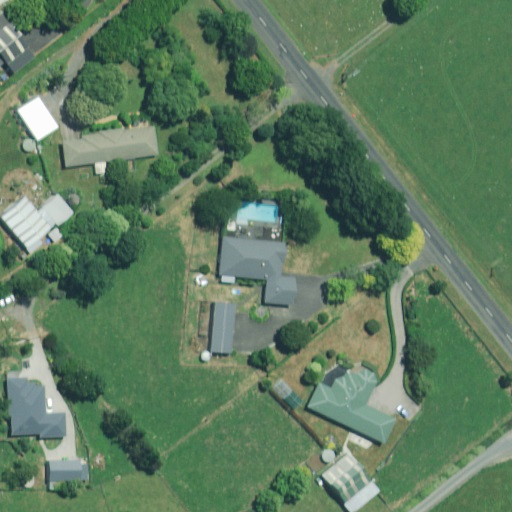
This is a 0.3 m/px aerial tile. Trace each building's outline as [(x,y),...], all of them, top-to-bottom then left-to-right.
[(35,56),(0,14),(0,57),(14,74),(35,56)] [(157,156),(154,128),(96,134),(96,135),(77,137),(77,140),(62,142),(64,167),(94,164),(95,175),(106,174),(105,162),(157,156)] [(72,214),(56,195),(41,208),(57,227),(72,214)] [(49,229),(23,198),(0,217),(0,219),(30,255),(42,245),(37,239),(49,229)] [(283,244),(222,238),(219,283),(235,284),(236,277),(266,280),(264,304),(292,306),(294,279),(280,277),(283,244)] [(234,305),(214,303),(210,353),(230,355),(234,305)] [(339,371),(331,388),(319,382),(307,408),(383,445),(395,421),(364,406),(379,376),(354,364),(348,376),(339,371)] [(25,380),(7,380),(8,435),(39,435),(39,438),(65,437),(64,414),(44,415),(43,385),(25,385),(25,380)] [(335,462),(333,450),(322,452),(324,464),(335,462)] [(345,506),(367,487),(343,458),(320,477),(345,506)] [(80,461),(48,462),(48,482),(81,481),(80,461)] [(367,487),(345,506),(349,511),(354,511),(378,492),(371,484),(367,487)]
